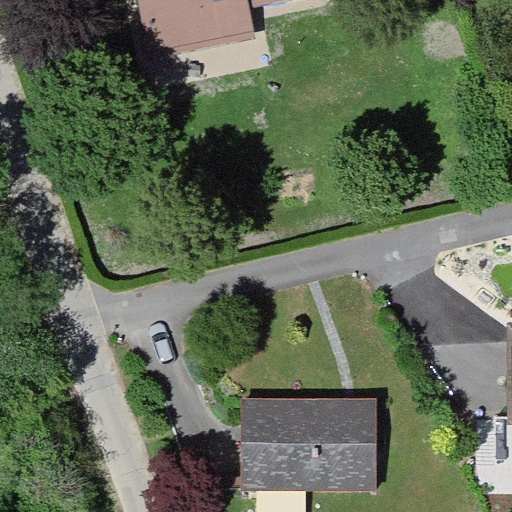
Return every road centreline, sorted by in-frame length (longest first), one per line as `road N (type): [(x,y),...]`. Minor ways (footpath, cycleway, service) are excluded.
road 1 (unknown): [(511,233),(70,358)]
road 2 (residential): [(124,511),(0,160)]
